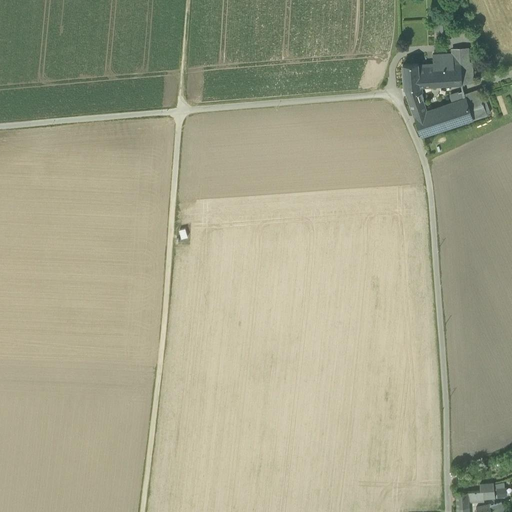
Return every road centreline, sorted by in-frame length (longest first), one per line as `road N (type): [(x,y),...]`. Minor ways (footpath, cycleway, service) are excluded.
road 1 (unclassified): [(0,125),(395,94),(431,182),(447,511)]
road 2 (track): [(143,511),(179,111)]
